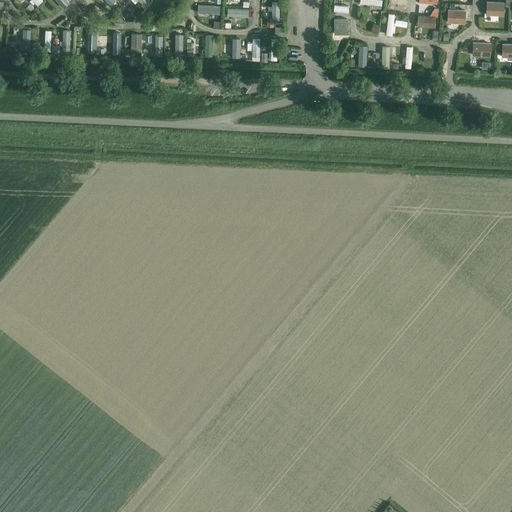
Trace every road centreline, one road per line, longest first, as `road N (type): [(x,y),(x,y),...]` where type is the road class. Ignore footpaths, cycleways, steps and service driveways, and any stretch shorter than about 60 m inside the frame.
road 1 (unclassified): [(511,112),(449,96),(323,87),(217,124)]
road 2 (unclassified): [(511,141),(217,124)]
road 3 (unclassified): [(217,124),(0,115)]
